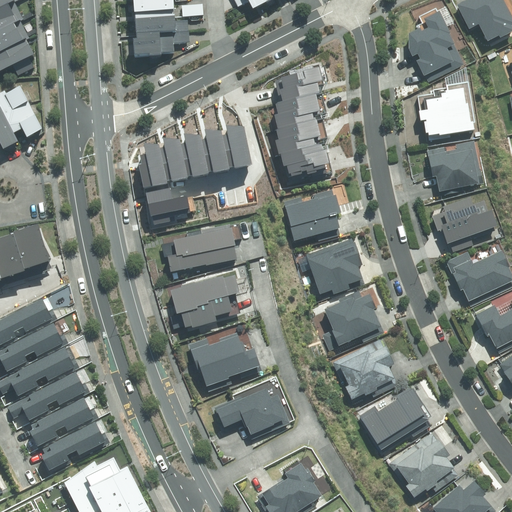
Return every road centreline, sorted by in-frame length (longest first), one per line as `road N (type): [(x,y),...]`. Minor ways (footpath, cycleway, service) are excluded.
road 1 (residential): [(349,2),(365,48),(383,187),(406,269),(451,370),(511,459)]
road 2 (tertiary): [(182,501),(98,290),(70,120)]
road 3 (tertiary): [(97,117),(132,313),(206,491)]
road 4 (residential): [(315,436),(278,352),(256,263)]
road 5 (residential): [(228,65),(140,109),(97,117)]
road 6 (residential): [(349,2),(228,65)]
road 7 (residential): [(206,491),(315,436)]
road 8 (tertiary): [(70,120),(61,0)]
